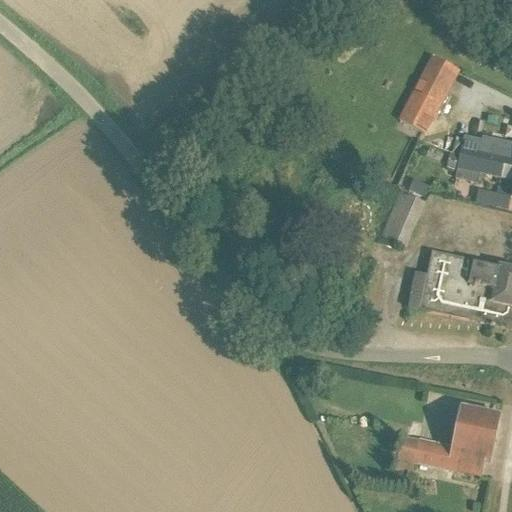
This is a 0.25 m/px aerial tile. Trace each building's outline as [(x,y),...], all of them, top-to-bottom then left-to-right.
[(426,135),(459,72),(432,58),(399,121),(426,135)] [(481,142),(464,139),(467,127),(459,125),(451,156),(475,163),(511,168),(511,144),(482,139),(481,142)] [(511,168),(475,163),(451,156),(449,156),(445,170),(458,174),(457,178),(479,183),(481,175),(511,180),(511,168)] [(423,201),(428,187),(412,181),(407,195),(423,201)] [(478,190),(475,205),(508,211),(511,195),(478,190)] [(399,194),(381,238),(406,248),(425,205),(399,194)] [(511,331),(511,270),(432,254),(427,277),(415,275),(408,309),(419,312),(442,317),(511,331)] [(490,464),(500,417),(460,406),(450,449),(402,440),(396,471),(410,474),(412,464),(481,478),(484,462),(490,464)]
